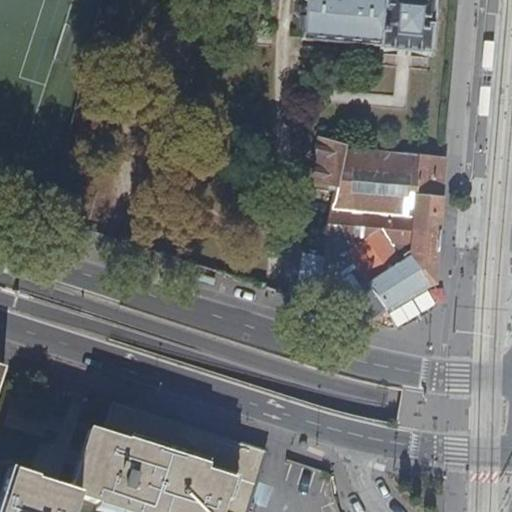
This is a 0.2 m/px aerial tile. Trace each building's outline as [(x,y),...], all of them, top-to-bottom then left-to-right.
[(306,0),(306,4),(300,3),(297,5),(296,9),(296,13),(298,17),(304,18),(302,40),(381,47),(381,49),(428,53),(433,0),(306,0)] [(332,214),(346,147),(346,144),(320,139),(311,179),(326,183),(326,189),(324,203),(318,227),(310,225),(305,250),(297,249),(288,295),(313,303),(329,227),(330,222),(332,214)] [(410,251),(419,154),(346,147),(332,214),(342,216),(341,225),(351,246),(381,228),(400,259),(410,251)] [(434,284),(446,156),(419,154),(410,251),(400,259),(402,265),(406,262),(422,289),(434,284)] [(326,183),(311,179),(310,186),(326,189),(326,183)] [(61,186),(53,220),(71,225),(77,197),(67,194),(67,187),(61,186)] [(342,216),(332,214),(330,222),(341,225),(342,216)] [(329,227),(313,303),(329,308),(342,246),(329,227)] [(387,309),(422,289),(406,262),(402,265),(400,259),(381,228),(351,246),(349,248),(387,309)] [(333,310),(362,319),(366,299),(337,292),(333,310)] [(245,511),(265,452),(112,403),(102,434),(88,431),(67,494),(11,476),(0,508),(0,511),(71,511),(76,498),(119,511),(245,511)]
